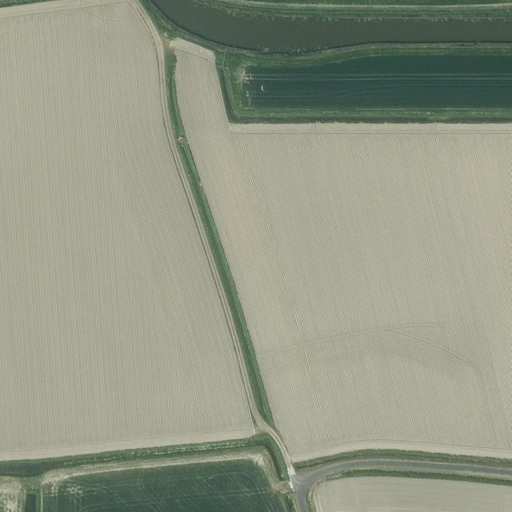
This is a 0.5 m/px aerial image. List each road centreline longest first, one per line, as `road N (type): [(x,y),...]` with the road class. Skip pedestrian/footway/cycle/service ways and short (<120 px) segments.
road 1 (track): [(133,0),(154,32),(171,145),(252,410),(279,444),(295,483)]
road 2 (unclassified): [(511,474),(343,465),(295,483),(304,511)]
